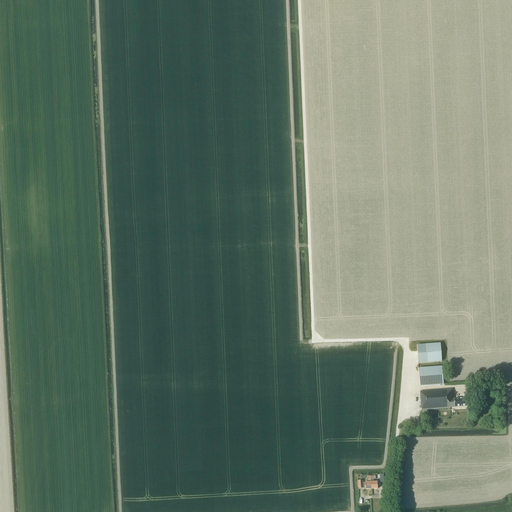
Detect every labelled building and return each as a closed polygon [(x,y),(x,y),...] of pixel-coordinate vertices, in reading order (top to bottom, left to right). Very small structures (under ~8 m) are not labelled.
[(418,363),(442,361),(441,343),(417,345),(418,363)] [(420,386),(444,385),(443,366),(419,368),(420,386)] [(450,408),(468,406),(468,398),(453,399),(452,389),(420,391),(421,410),(450,408)] [(368,490),(377,489),(377,482),(373,482),(373,476),(368,476),(368,483),(367,483),(368,490)] [(368,490),(367,483),(363,483),(363,481),(358,481),(358,488),(363,488),(363,487),(365,487),(365,490),(368,490)]
